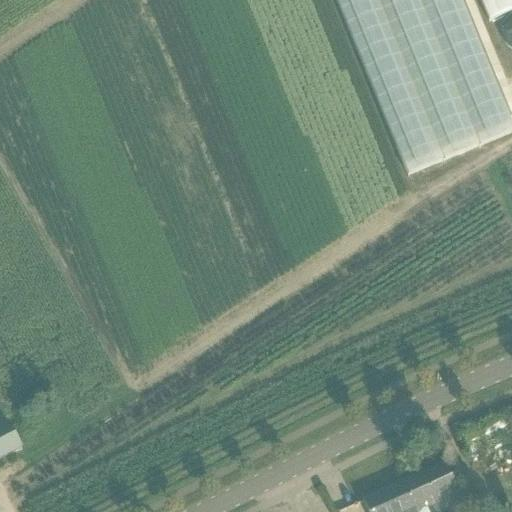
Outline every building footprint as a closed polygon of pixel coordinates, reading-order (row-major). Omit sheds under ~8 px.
[(511,126),(460,0),(335,0),(407,176),(511,133),(511,126)] [(511,0),(479,0),(488,21),(511,11),(511,0)] [(0,432),(0,461),(22,451),(13,433),(10,427),(0,432)] [(418,511),(440,511),(437,506),(459,496),(445,466),(405,483),(418,511)] [(418,511),(405,483),(363,502),(367,511),(418,511)]
